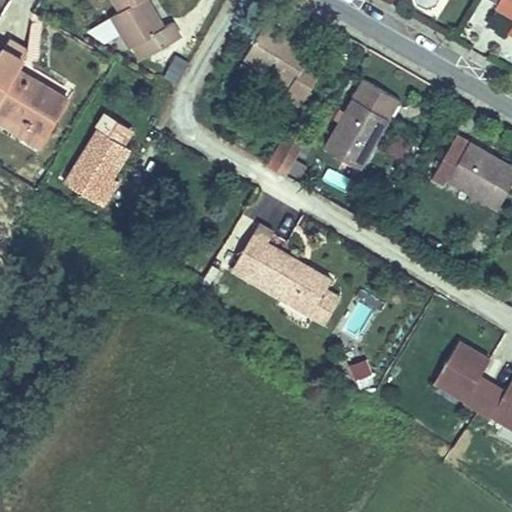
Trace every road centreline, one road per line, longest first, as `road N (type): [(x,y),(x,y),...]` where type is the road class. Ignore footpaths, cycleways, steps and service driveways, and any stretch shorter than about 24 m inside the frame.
road 1 (residential): [(232,0),(153,127),(511,337)]
road 2 (residential): [(511,105),(323,0)]
